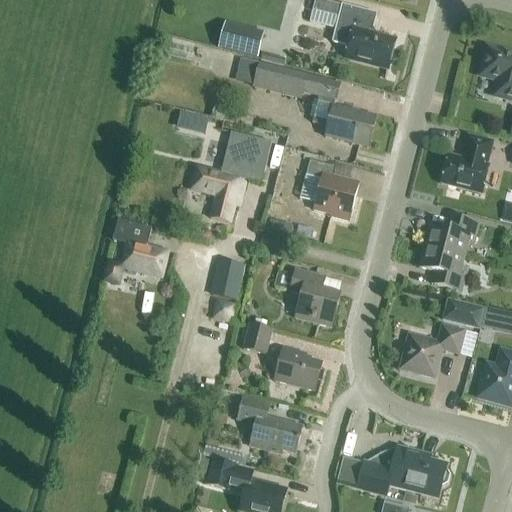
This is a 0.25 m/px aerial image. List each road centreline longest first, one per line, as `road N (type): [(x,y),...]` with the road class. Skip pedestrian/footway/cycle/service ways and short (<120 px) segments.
road 1 (unclassified): [(450,0),(367,302),(362,364),(370,390)]
road 2 (track): [(144,511),(199,299),(189,260)]
road 3 (unclassified): [(370,390),(408,421),(511,449)]
road 4 (unclassified): [(326,511),(323,482),(342,414),(370,390)]
